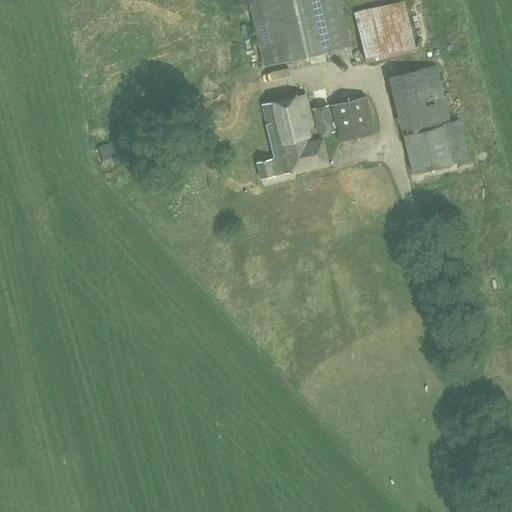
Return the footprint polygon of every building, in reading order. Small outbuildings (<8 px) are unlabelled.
[(247,0),(264,66),(351,46),(339,0),(247,0)] [(353,11),(365,61),(416,51),(404,0),(353,11)] [(387,77),(412,174),(470,159),(459,118),(451,121),(437,65),(387,77)] [(374,134),(365,97),(331,105),(335,122),(332,123),(328,106),(312,109),(317,127),(313,128),(305,94),(262,104),(275,157),(257,162),(261,179),(328,163),(322,137),(316,139),(315,134),(318,133),(319,134),(334,131),(333,128),(336,127),(340,142),(374,134)] [(97,147),(105,165),(156,146),(148,126),(97,147)]
